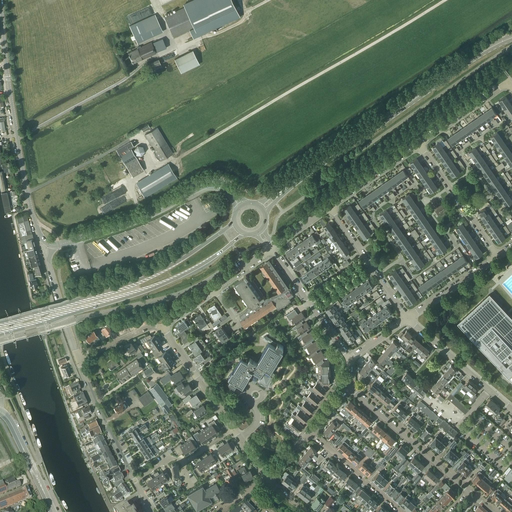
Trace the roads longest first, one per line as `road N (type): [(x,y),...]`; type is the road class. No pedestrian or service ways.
road 1 (secondary): [(0,333),(153,288),(243,233)]
road 2 (secondary): [(234,222),(145,277),(0,323)]
road 3 (tertiary): [(52,245),(38,232),(26,193),(0,0)]
road 4 (secondary): [(511,37),(349,144)]
road 5 (tertiary): [(470,491),(351,388)]
road 6 (tertiary): [(52,245),(142,217),(189,192)]
road 7 (residential): [(511,408),(406,318)]
road 8 (residential): [(135,482),(76,357)]
road 9 (tertiary): [(352,358),(270,249)]
road 10 (residential): [(495,256),(418,144)]
road 11 (residential): [(406,318),(329,207)]
road 12 (residential): [(163,327),(270,249)]
road 13 (residential): [(233,430),(163,327)]
road 14 (residential): [(402,511),(312,432)]
